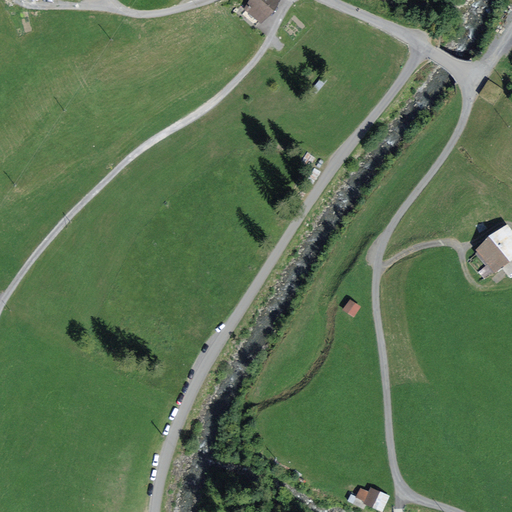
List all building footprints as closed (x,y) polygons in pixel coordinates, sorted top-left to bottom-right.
[(250,0),(244,9),(262,22),(278,0),(250,0)] [(511,231),(507,226),(478,250),(495,270),(502,265),(510,274),(511,271),(511,231)] [(488,262),(480,270),(486,276),(494,269),(488,262)] [(360,307),(350,301),(344,309),(354,315),(360,307)] [(388,496),(371,489),(365,503),(382,510),(388,496)]
